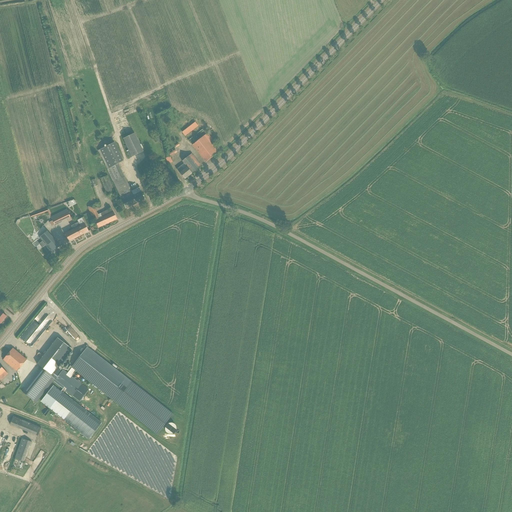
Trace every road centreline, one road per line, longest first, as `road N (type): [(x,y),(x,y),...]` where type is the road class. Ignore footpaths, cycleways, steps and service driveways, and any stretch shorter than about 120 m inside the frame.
road 1 (unclassified): [(511,354),(289,233),(186,189)]
road 2 (tertiary): [(186,189),(227,158),(381,0)]
road 3 (tertiary): [(0,343),(77,250),(186,189)]
road 4 (track): [(17,511),(64,434),(10,409)]
